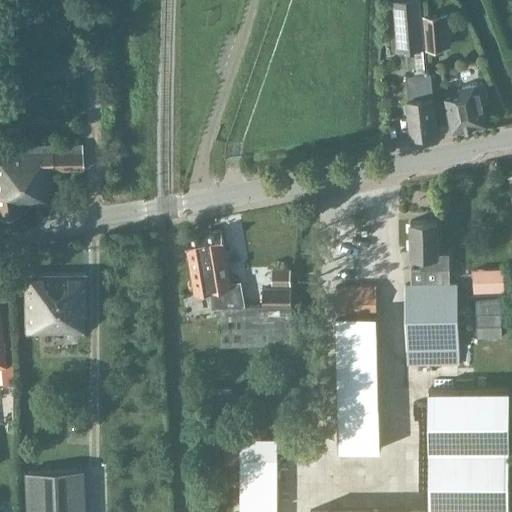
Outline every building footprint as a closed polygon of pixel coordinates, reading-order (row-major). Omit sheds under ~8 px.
[(424,48),(420,1),(419,0),(400,0),(394,1),(398,50),(424,48)] [(451,48),(448,13),(422,15),(425,50),(451,48)] [(41,53),(41,77),(74,76),(73,52),(41,53)] [(407,100),(411,136),(437,133),(430,73),(429,73),(428,68),(422,69),(423,73),(406,75),(409,99),(407,100)] [(461,94),(445,98),(452,133),(487,125),(482,103),(488,101),(484,81),(459,87),(461,94)] [(401,105),(389,106),(390,125),(402,125),(401,105)] [(23,206),(37,204),(37,200),(51,200),(50,170),(82,168),(81,144),(9,147),(8,152),(0,152),(0,214),(24,212),(23,206)] [(411,284),(405,284),(407,364),(459,364),(458,330),(466,329),(466,309),(458,309),(457,283),(449,283),(449,268),(449,253),(438,253),(438,220),(411,221),(411,255),(420,255),(421,267),(411,268),(411,284)] [(292,344),(292,304),(293,304),(292,286),(263,287),(263,305),(244,304),(240,284),(230,286),(229,280),(230,280),(222,230),(186,236),(189,254),(195,293),(209,290),(211,301),(220,300),(220,306),(220,345),(292,344)] [(508,256),(475,256),(475,280),(508,280),(508,256)] [(271,268),(272,283),(291,283),(291,267),(271,268)] [(82,331),(82,315),(85,315),(84,273),(23,274),(24,332),(82,331)] [(376,285),(336,286),(337,316),(377,314),(376,285)] [(475,361),(499,361),(499,352),(475,352),(475,361)] [(499,375),(499,363),(483,363),(483,375),(499,375)] [(201,377),(201,395),(225,394),(225,377),(201,377)] [(429,449),(509,448),(510,448),(509,388),(473,388),(473,379),(456,379),(456,388),(429,389),(429,449)] [(379,403),(339,404),(340,450),(381,449),(379,403)] [(253,453),(298,453),(297,426),(258,426),(258,437),(263,437),(263,443),(253,443),(253,453)] [(430,509),(310,509),(309,511),(509,511),(509,448),(429,449),(430,509)] [(83,511),(82,468),(23,471),(25,511),(83,511)]
